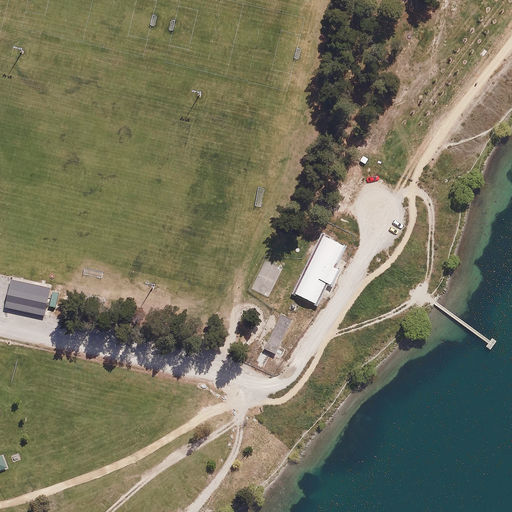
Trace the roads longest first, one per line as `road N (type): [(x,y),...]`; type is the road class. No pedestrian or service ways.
road 1 (track): [(327,336),(400,309),(427,284),(431,219),(423,193),(412,188),(371,215)]
road 2 (track): [(107,511),(159,467),(238,418)]
road 3 (track): [(188,511),(214,480),(242,387)]
